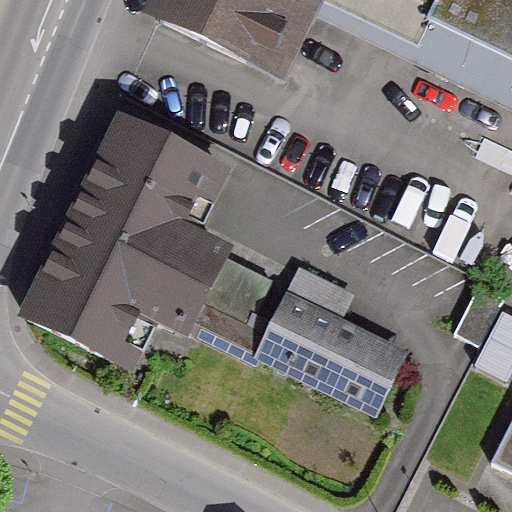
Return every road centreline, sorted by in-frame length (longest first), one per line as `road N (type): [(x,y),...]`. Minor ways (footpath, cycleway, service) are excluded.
road 1 (residential): [(0,394),(237,511)]
road 2 (primary): [(0,160),(59,0)]
